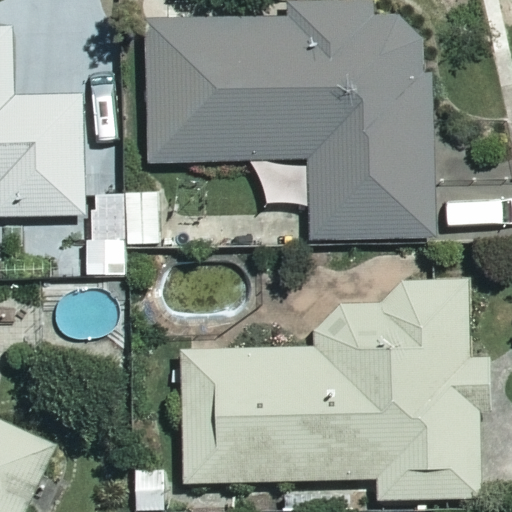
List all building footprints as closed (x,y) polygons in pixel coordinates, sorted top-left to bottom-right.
[(511,162),(443,164),(440,10),(291,12),(292,24),(158,27),(161,165),(271,163),(271,208),(323,207),(324,244),(511,240),(511,162)] [(0,34),(0,192),(3,193),(4,220),(96,218),(93,98),(25,100),(24,34),(0,34)] [(169,195),(134,196),(136,254),(296,249),(295,216),(170,219),(169,195)] [(336,352),(194,358),(198,470),(137,472),(138,511),(202,511),(493,500),(484,283),(391,287),(391,308),(334,310),(336,352)] [(0,511),(38,511),(66,450),(0,420),(0,511)]
